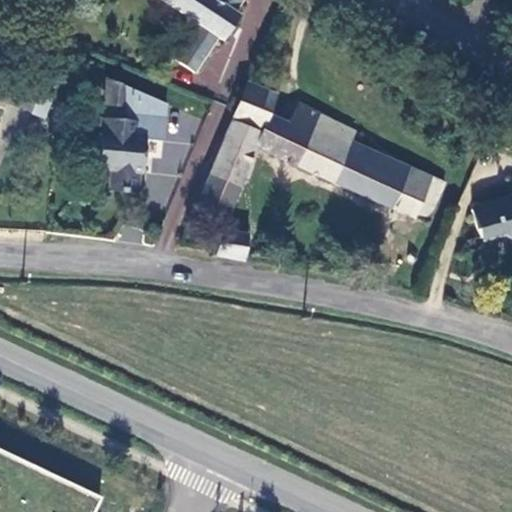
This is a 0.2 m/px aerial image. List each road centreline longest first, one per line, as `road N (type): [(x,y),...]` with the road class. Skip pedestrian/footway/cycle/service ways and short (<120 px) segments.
road 1 (unclassified): [(511,342),(371,302),(160,267),(0,256)]
road 2 (primary): [(214,457),(0,357)]
road 3 (primary): [(331,511),(214,457)]
road 4 (unclassified): [(511,63),(406,0)]
